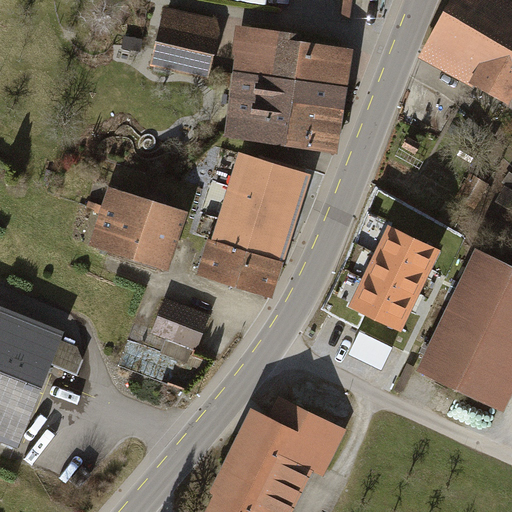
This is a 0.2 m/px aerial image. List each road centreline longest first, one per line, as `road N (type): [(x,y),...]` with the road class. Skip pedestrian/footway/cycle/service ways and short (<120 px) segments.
road 1 (tertiary): [(268,347),(336,221),(422,0)]
road 2 (residential): [(268,347),(511,458)]
road 3 (tertiary): [(132,511),(268,347)]
